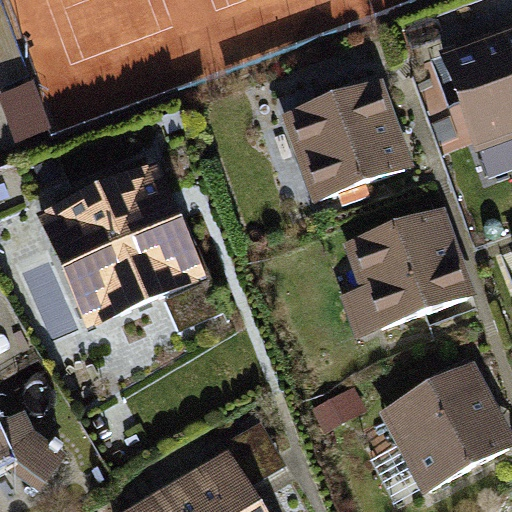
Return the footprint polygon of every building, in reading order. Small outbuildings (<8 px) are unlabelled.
[(511,39),(450,61),(485,165),(511,155),(511,39)] [(49,133),(32,88),(0,100),(0,103),(16,145),(49,133)] [(394,91),(290,128),(299,155),(288,159),(305,207),(316,203),(322,219),(426,182),(417,156),(429,152),(414,112),(403,117),(394,91)] [(161,179),(46,231),(97,346),(172,313),(184,341),(225,323),(161,179)] [(452,220),(352,254),(367,299),(353,304),(369,351),(483,313),(452,220)] [(511,436),(482,379),(393,425),(409,455),(383,469),(405,511),(416,511),(511,462),(511,436)] [(356,401),(318,421),(330,443),(367,424),(356,401)] [(0,480),(16,472),(48,498),(77,461),(36,430),(18,439),(0,404),(0,480)] [(269,444),(153,511),(262,511),(254,498),(289,478),(269,444)]
